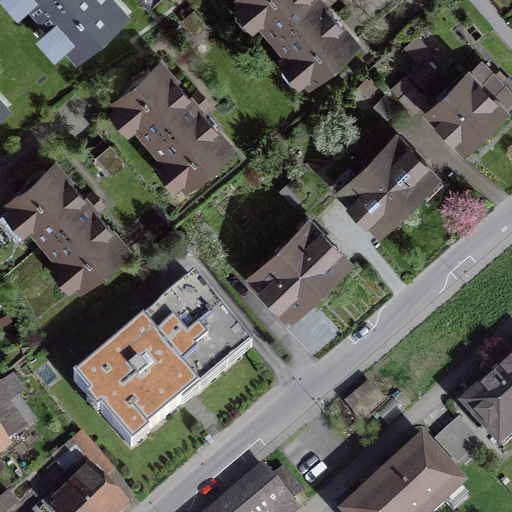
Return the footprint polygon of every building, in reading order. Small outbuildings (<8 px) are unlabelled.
[(30,0),(77,52),(123,11),(113,0),(30,0)] [(246,0),(264,21),(267,19),(290,46),(287,49),(311,77),(355,40),(325,4),(329,1),(328,0),(246,0)] [(436,71),(424,59),(410,72),(423,85),(436,71)] [(511,99),(511,92),(482,61),(430,110),(444,124),(452,117),(472,138),(511,99)] [(189,98),(161,63),(116,99),(139,127),(142,124),(165,153),(163,156),(185,183),(231,146),(201,109),(205,106),(194,94),(189,98)] [(427,102),(416,88),(403,99),(414,113),(427,102)] [(355,148),(406,201),(435,173),(397,134),(374,156),(361,142),(355,148)] [(406,201),(355,148),(349,153),(363,168),(339,190),(376,229),(406,201)] [(85,198),(55,163),(11,201),(13,204),(0,215),(0,219),(18,240),(36,225),(60,253),(57,256),(80,283),(125,245),(95,211),(99,207),(88,195),(85,198)] [(324,233),(311,219),(253,274),(266,288),(273,282),(296,306),(340,264),(317,240),(324,233)] [(195,280),(144,323),(200,391),(252,348),(195,280)] [(131,448),(200,391),(144,323),(75,380),(131,448)] [(511,362),(464,406),(499,444),(502,441),(500,438),(511,427),(511,362)] [(12,375),(0,384),(0,390),(8,401),(23,390),(12,375)] [(369,387),(350,403),(359,413),(377,397),(369,387)] [(0,445),(26,426),(8,401),(0,407),(0,445)] [(448,429),(468,451),(479,442),(459,420),(448,429)] [(468,451),(448,429),(437,439),(457,461),(468,451)] [(84,432),(74,439),(90,460),(100,452),(84,432)] [(71,440),(51,456),(64,472),(84,456),(71,440)] [(348,511),(432,511),(460,487),(423,445),(348,511)] [(274,479),(265,469),(214,511),(295,511),(299,509),(295,505),(302,499),(281,474),(274,479)] [(87,482),(59,510),(60,511),(115,511),(122,506),(93,477),(91,479),(86,473),(82,477),(87,482)] [(8,493),(0,498),(0,511),(5,511),(17,504),(8,493)] [(60,511),(59,510),(49,501),(37,511),(60,511)]
